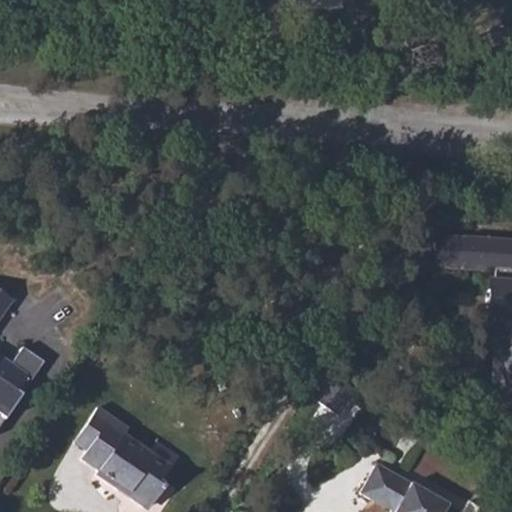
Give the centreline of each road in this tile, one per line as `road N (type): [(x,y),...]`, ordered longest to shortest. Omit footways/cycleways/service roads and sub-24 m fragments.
road 1 (residential): [(0,111),(428,136)]
road 2 (unknown): [(0,457),(52,363),(50,339),(36,325),(11,344)]
road 3 (residential): [(428,136),(407,0)]
